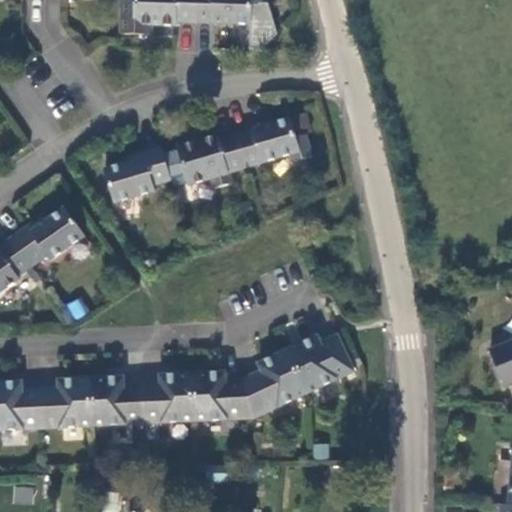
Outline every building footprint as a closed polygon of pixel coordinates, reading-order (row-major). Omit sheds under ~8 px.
[(134,0),(134,25),(176,27),(176,23),(194,23),(194,0),(134,0)] [(194,0),(194,23),(251,26),(252,6),(261,6),(261,0),(194,0)] [(235,134),(245,168),(290,155),(292,162),(311,157),(305,135),(295,138),(289,119),(235,134)] [(176,148),(187,186),(210,179),(213,189),(231,184),(228,173),(245,168),(235,134),(218,139),(217,136),(176,148)] [(143,157),(103,169),(113,204),(154,191),(152,186),(170,181),(160,146),(141,151),(143,157)] [(11,238),(31,267),(45,256),(49,261),(84,237),(64,208),(30,231),(26,227),(11,238)] [(0,292),(18,280),(16,277),(31,267),(11,238),(0,245),(0,292)] [(76,321),(89,312),(79,297),(65,306),(76,321)] [(287,352),(307,395),(353,373),(336,337),(320,345),(317,338),(287,352)] [(511,341),(490,350),(505,387),(511,384),(511,341)] [(244,380),(253,420),(307,395),(287,352),(257,366),(261,372),(244,380)] [(189,375),(192,423),(253,420),(244,380),(224,381),(224,374),(189,375)] [(160,384),(141,385),(143,425),(192,423),(189,375),(159,376),(160,384)] [(89,380),(91,428),(143,425),(141,385),(123,386),(122,378),(89,380)] [(58,389),(39,390),(41,430),(91,428),(89,380),(58,382),(58,389)] [(0,384),(0,431),(41,430),(39,390),(21,391),(20,383),(0,384)] [(206,467),(206,484),(233,484),(234,467),(206,467)] [(329,472),(329,490),(344,490),(344,471),(329,472)]
